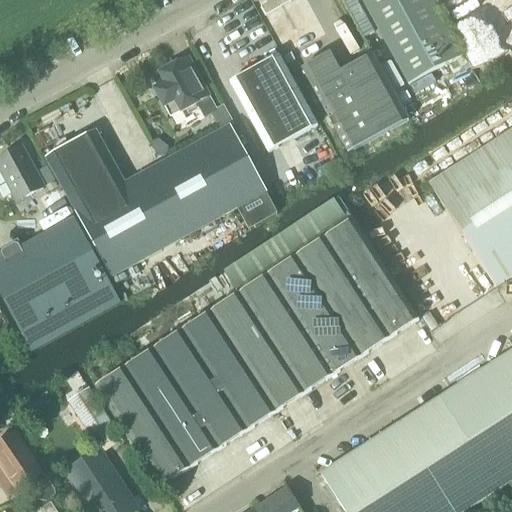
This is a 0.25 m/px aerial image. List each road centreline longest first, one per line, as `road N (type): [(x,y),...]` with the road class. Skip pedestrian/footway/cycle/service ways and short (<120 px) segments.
road 1 (unclassified): [(211,511),(511,319)]
road 2 (unclassified): [(0,112),(206,0)]
